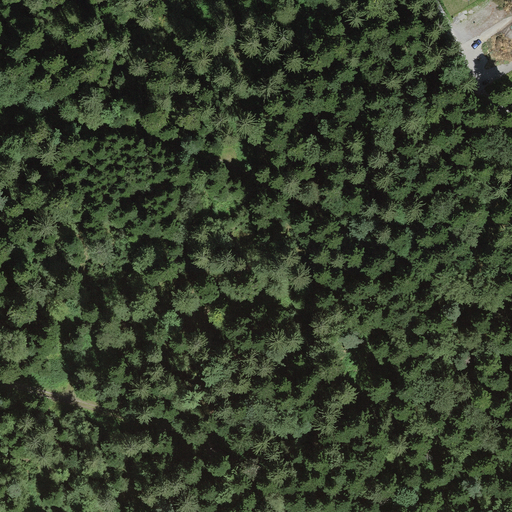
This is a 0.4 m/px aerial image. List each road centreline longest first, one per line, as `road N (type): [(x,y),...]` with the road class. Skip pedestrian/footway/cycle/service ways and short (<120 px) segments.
road 1 (track): [(0,101),(228,164),(511,325)]
road 2 (track): [(0,380),(211,444),(285,511)]
road 3 (track): [(429,0),(486,102),(511,114)]
